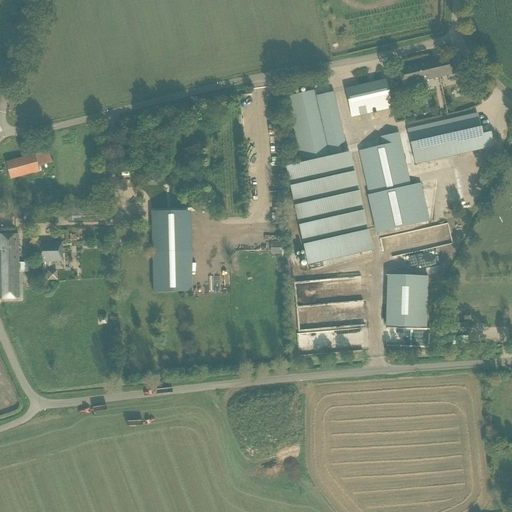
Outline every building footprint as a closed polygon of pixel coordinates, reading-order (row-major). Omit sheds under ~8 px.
[(402,86),(463,72),(459,55),(398,69),(402,86)] [(390,79),(347,88),(353,116),(395,108),(390,79)] [(310,264),(375,252),(364,190),(361,190),(354,152),(343,154),(342,144),(346,143),(336,92),(316,95),(315,90),(290,95),(302,163),(289,166),(300,224),(302,223),(310,264)] [(415,163),(493,146),(490,133),(482,135),(480,127),(476,122),(472,119),(466,118),(407,131),(415,163)] [(383,146),(360,151),(376,233),(431,222),(423,183),(411,185),(401,133),(381,136),(383,146)] [(41,170),(36,154),(5,163),(10,179),(41,170)] [(459,169),(452,171),(464,209),(470,207),(459,169)] [(444,222),(451,220),(448,202),(441,203),(444,222)] [(187,212),(151,213),(153,293),(189,292),(187,212)] [(434,247),(453,243),(449,223),(410,231),(412,243),(424,240),(423,238),(432,237),(434,247)] [(18,247),(18,235),(0,234),(0,262),(19,263),(18,253),(20,253),(21,253),(21,251),(21,248),(20,247),(18,247)] [(281,243),(272,242),(272,252),(280,253),(281,243)] [(37,262),(62,262),(62,243),(37,243),(37,262)] [(29,263),(19,263),(0,262),(0,298),(19,298),(19,272),(29,272),(29,263)] [(43,274),(31,275),(32,285),(44,285),(43,274)] [(386,326),(426,327),(428,277),(387,275),(386,326)] [(353,303),(352,278),(298,280),(300,330),(313,329),(312,304),(353,303)]
